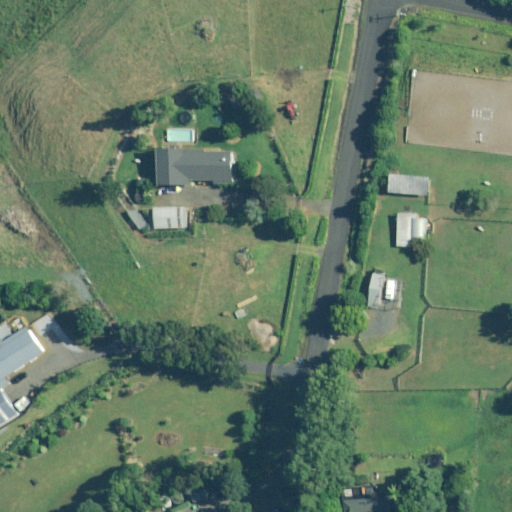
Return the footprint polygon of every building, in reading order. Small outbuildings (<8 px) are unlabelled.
[(208,152),(208,150),(162,149),(161,185),(193,186),(193,181),(216,181),(215,184),(233,184),(234,153),(208,152)] [(149,225),(139,208),(130,214),(140,230),(149,225)] [(185,228),(185,208),(150,209),(150,229),(185,228)] [(425,242),(426,219),(418,219),(419,214),(399,213),(398,248),(417,249),(417,241),(425,242)] [(385,275),(375,273),(369,307),(379,309),(385,275)] [(0,425),(18,415),(2,389),(10,384),(6,378),(44,354),(28,329),(6,343),(0,333),(0,425)] [(395,511),(394,494),(367,496),(366,486),(343,488),(344,511),(395,511)]
